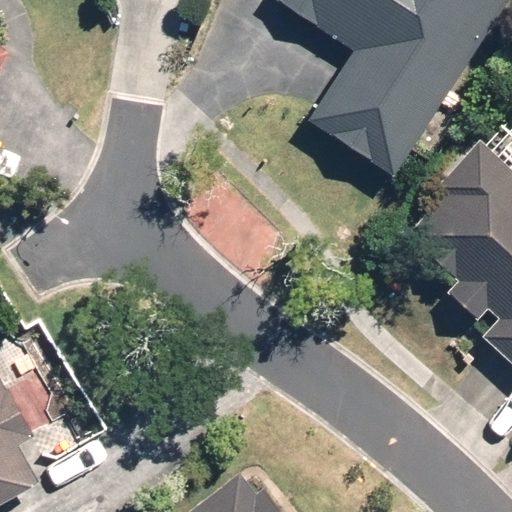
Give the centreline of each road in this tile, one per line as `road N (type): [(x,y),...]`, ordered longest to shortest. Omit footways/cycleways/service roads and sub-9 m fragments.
road 1 (residential): [(473,511),(126,215)]
road 2 (residential): [(17,273),(126,215)]
